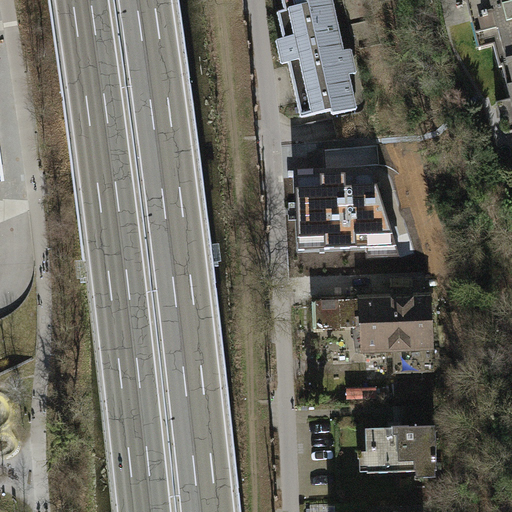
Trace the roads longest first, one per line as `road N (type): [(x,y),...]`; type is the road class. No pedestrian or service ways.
road 1 (motorway): [(79,0),(145,511)]
road 2 (motorway): [(207,511),(145,0)]
road 3 (residential): [(290,511),(277,204),(255,0)]
